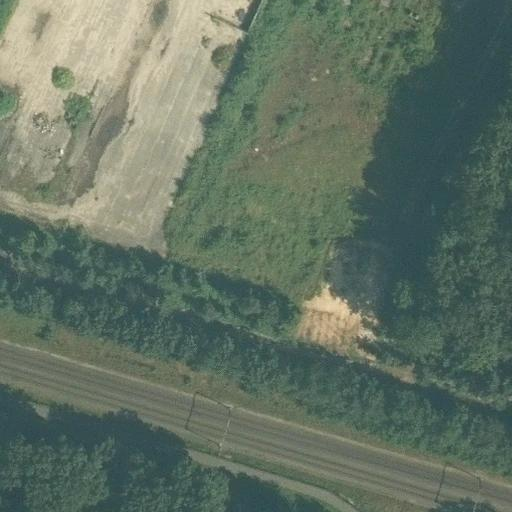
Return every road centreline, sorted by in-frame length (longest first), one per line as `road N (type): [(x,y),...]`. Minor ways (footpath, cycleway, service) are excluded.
road 1 (unknown): [(0,263),(511,406)]
road 2 (secondary): [(184,511),(0,458)]
